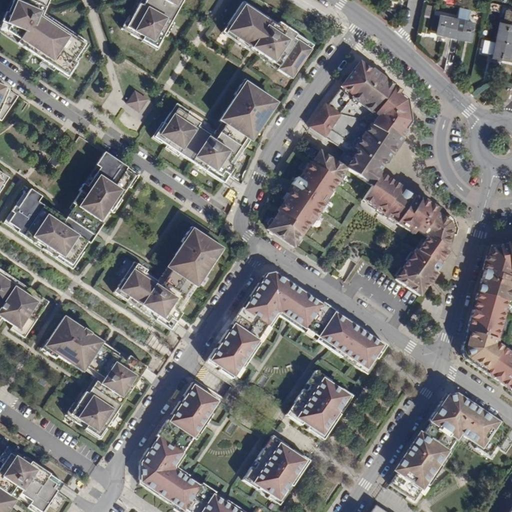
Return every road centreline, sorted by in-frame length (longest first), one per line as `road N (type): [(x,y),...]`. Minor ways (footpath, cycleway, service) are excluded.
road 1 (residential): [(100,511),(116,488),(118,462),(259,246)]
road 2 (residential): [(0,69),(240,224)]
road 3 (residential): [(240,224),(271,150),(363,21)]
road 4 (residential): [(259,246),(441,367)]
road 5 (residential): [(496,167),(441,367)]
road 6 (residential): [(441,367),(346,511)]
road 7 (tertiary): [(485,126),(391,44)]
